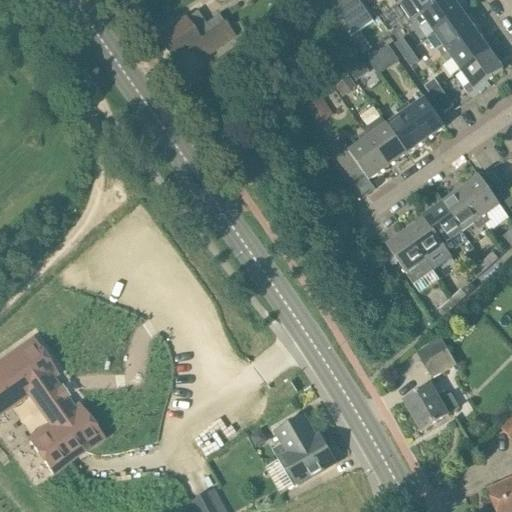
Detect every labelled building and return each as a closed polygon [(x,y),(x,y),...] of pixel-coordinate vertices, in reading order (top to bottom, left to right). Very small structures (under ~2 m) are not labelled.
[(405,0),(400,4),(408,16),(413,23),(416,20),(422,16),(444,0),(405,0)] [(464,14),(453,0),(444,0),(422,16),(416,20),(421,26),(426,22),(435,35),(464,14)] [(349,9),(363,29),(374,22),(360,1),(349,9)] [(197,12),(192,16),(158,39),(173,61),(190,49),(200,62),(234,38),(219,16),(206,25),(197,12)] [(477,33),(464,14),(435,35),(444,47),(438,51),(442,58),(477,33)] [(453,60),(461,72),(490,52),(477,33),(442,58),(447,64),(453,60)] [(363,37),(358,44),(361,49),(368,45),(363,37)] [(395,45),(403,57),(410,52),(402,40),(395,45)] [(393,56),(388,48),(370,60),(375,67),(393,56)] [(418,64),(410,52),(403,57),(411,69),(418,64)] [(490,52),(461,72),(470,85),(464,89),(469,95),(504,71),(490,52)] [(353,71),(352,75),(357,82),(370,73),(364,64),(353,71)] [(335,88),(341,99),(356,90),(349,79),(335,88)] [(425,87),(430,94),(440,87),(435,80),(425,87)] [(454,107),(440,87),(430,94),(444,115),(454,107)] [(402,107),(426,142),(446,128),(426,99),(413,108),(409,102),(402,107)] [(322,100),(310,108),(321,126),(333,118),(322,101),(322,100)] [(408,155),(426,142),(402,107),(396,111),(400,117),(387,126),(408,155)] [(371,129),(364,133),(389,168),(408,155),(387,126),(383,120),(371,129)] [(330,149),(354,182),(365,175),(369,182),(389,168),(364,133),(358,138),(362,144),(349,153),(341,141),(330,149)] [(497,167),(486,174),(493,187),(501,198),(508,193),(511,189),(511,183),(509,180),(507,182),(505,179),(497,167)] [(480,178),(461,192),(481,221),(485,226),(490,233),(509,220),(501,207),(480,178)] [(461,192),(442,205),(463,234),(475,225),(479,231),(485,226),(461,192)] [(501,198),(510,210),(511,208),(511,197),(509,193),(508,193),(501,198)] [(450,242),(463,234),(442,205),(423,218),(425,221),(425,220),(448,253),(448,252),(454,248),(450,242)] [(425,221),(406,234),(426,262),(431,268),(443,259),(450,255),(448,252),(448,253),(445,249),(425,220),(425,221)] [(431,268),(426,262),(406,234),(387,247),(415,287),(435,274),(431,268)] [(483,263),(489,269),(499,260),(493,253),(483,263)] [(478,280),(489,269),(483,263),(472,273),(478,280)] [(461,290),(452,299),(457,306),(467,297),(461,290)] [(446,316),(457,306),(452,299),(440,310),(446,316)] [(442,340),(417,354),(433,381),(457,366),(442,340)] [(74,410),(67,399),(70,397),(63,387),(60,389),(52,378),(57,375),(34,341),(0,364),(0,414),(4,412),(29,395),(51,426),(29,441),(53,475),(103,440),(80,406),(74,410)] [(440,401),(431,386),(404,402),(422,433),(450,417),(449,416),(460,409),(451,395),(440,401)] [(283,445),(273,451),(286,472),(291,469),(300,486),(337,465),(320,437),(317,439),(304,417),(276,434),(283,445)] [(511,418),(500,429),(511,441),(511,418)] [(511,511),(511,479),(488,490),(497,511),(511,511)] [(226,511),(215,491),(193,504),(197,511),(226,511)]
